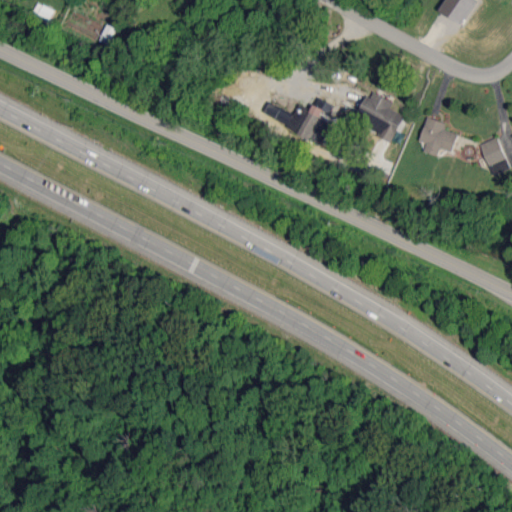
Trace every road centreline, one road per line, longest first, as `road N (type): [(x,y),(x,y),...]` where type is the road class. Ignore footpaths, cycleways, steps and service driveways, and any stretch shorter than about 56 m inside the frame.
road 1 (primary): [(0,163),(289,315),(511,462)]
road 2 (primary): [(511,397),(282,252),(0,108)]
road 3 (tertiary): [(0,50),(511,295)]
road 4 (residential): [(328,0),(464,73),(488,76),(511,60)]
